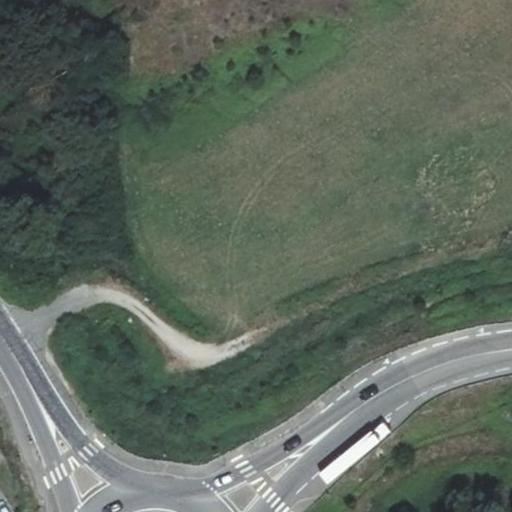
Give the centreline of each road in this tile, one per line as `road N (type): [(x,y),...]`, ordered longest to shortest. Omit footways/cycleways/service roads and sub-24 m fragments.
road 1 (tertiary): [(511,349),(452,360),(394,384),(220,511)]
road 2 (track): [(3,336),(93,295),(129,299),(199,353),(217,353),(261,331)]
road 3 (tertiary): [(73,458),(0,332)]
